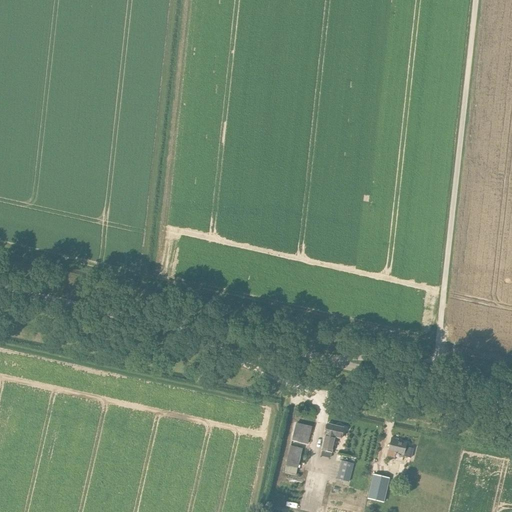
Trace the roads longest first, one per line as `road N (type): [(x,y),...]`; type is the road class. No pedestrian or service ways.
road 1 (unclassified): [(511,402),(0,289)]
road 2 (track): [(0,248),(437,347)]
road 3 (track): [(0,347),(272,406),(248,511)]
road 4 (track): [(434,366),(475,0)]
road 5 (track): [(267,511),(296,386)]
